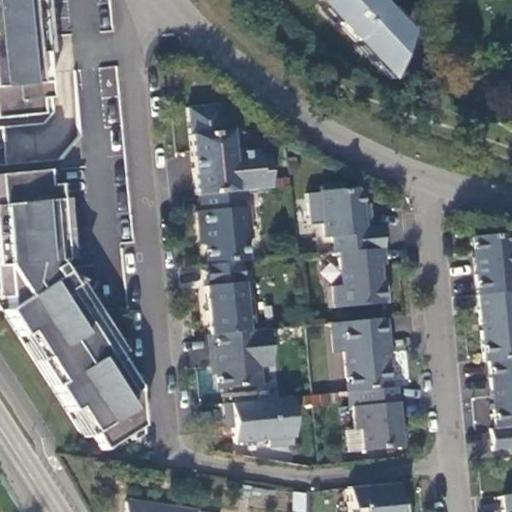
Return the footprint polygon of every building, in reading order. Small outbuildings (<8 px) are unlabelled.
[(0,0),(0,116),(32,113),(31,98),(41,97),(31,0),(0,0)] [(346,0),(319,0),(389,75),(401,46),(396,40),(407,30),(388,9),(370,26),(353,7),(346,0)] [(188,162),(191,190),(196,189),(236,186),(266,183),(263,150),(254,151),(253,145),(227,147),(225,125),(216,126),(213,99),(182,102),(184,121),(186,136),(192,136),(195,162),(188,162)] [(38,168),(0,172),(0,282),(1,295),(2,305),(0,306),(0,312),(14,335),(21,330),(53,380),(46,384),(63,410),(69,406),(86,431),(96,448),(135,424),(131,384),(73,297),(80,293),(71,279),(64,284),(48,260),(57,259),(50,183),(40,184),(38,168)] [(49,168),(38,168),(40,184),(50,183),(49,168)] [(328,232),(329,248),(333,248),(378,243),(376,223),(365,223),(363,210),(358,210),(356,188),(350,183),(338,185),(332,180),(315,182),(320,233),(328,232)] [(202,259),(234,256),(242,256),(240,230),(245,230),(242,201),(237,202),(236,186),(196,189),(197,205),(192,206),(193,216),(194,224),(201,223),(202,237),(200,237),(200,238),(202,259)] [(200,237),(202,237),(201,223),(194,224),(195,238),(200,238),(200,237)] [(471,270),(473,290),(511,287),(511,286),(511,278),(511,271),(511,270),(511,238),(508,239),(507,229),(468,233),(469,253),(475,259),(476,270),(471,270)] [(378,243),(333,248),(336,281),(328,282),(330,303),(383,298),(381,278),(376,278),(375,261),(379,260),(378,243)] [(246,293),(238,293),(234,256),(202,259),(198,259),(200,282),(204,330),(241,326),(240,318),(249,318),(246,293)] [(511,297),(511,287),(473,290),(479,358),(484,357),(511,354),(511,297)] [(351,386),(383,383),(379,335),(382,335),(380,313),(327,318),(330,348),(340,347),(343,387),(351,386)] [(251,359),(263,358),(259,324),(241,326),(204,330),(206,346),(207,362),(211,361),(213,384),(253,380),(251,359)] [(21,330),(14,335),(46,384),(53,380),(21,330)] [(511,354),(484,357),(490,424),(511,422),(511,354)] [(253,380),(265,379),(263,358),(251,359),(253,380)] [(397,442),(391,383),(383,383),(351,386),(353,401),(348,402),(350,425),(355,425),(357,446),(397,442)] [(224,421),(219,422),(221,439),(254,435),(255,443),(279,441),(279,433),(281,433),(277,393),(210,399),(211,410),(212,417),(223,416),(224,421)] [(473,422),(485,423),(488,402),(475,401),(473,422)] [(79,435),(86,431),(69,406),(63,410),(79,435)] [(219,424),(219,422),(224,421),(223,416),(212,417),(212,424),(219,424)] [(511,422),(490,424),(487,425),(489,447),(511,445),(511,422)] [(342,484),(344,511),(403,511),(402,500),(392,501),(390,479),(342,484)] [(511,511),(511,490),(498,492),(499,511),(511,511)] [(293,491),(291,511),(298,511),(303,511),(306,493),(293,491)] [(211,511),(212,509),(122,498),(122,511),(211,511)]
